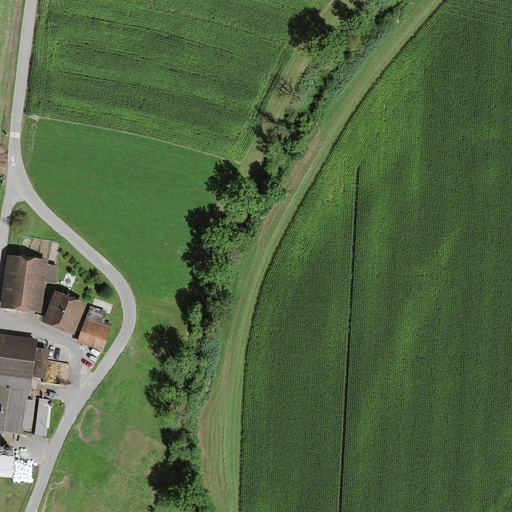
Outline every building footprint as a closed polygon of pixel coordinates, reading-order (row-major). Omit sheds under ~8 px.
[(48,262),(8,257),(2,310),(42,315),(46,284),(57,286),(59,267),(48,266),(48,262)] [(56,292),(43,323),(75,337),(88,305),(56,292)] [(91,307),(87,317),(105,323),(106,319),(105,319),(107,312),(91,307)] [(87,317),(78,344),(104,353),(113,326),(105,323),(87,317)] [(0,387),(30,392),(32,392),(34,378),(37,349),(39,340),(0,335),(0,387)] [(49,351),(37,349),(34,378),(45,380),(49,351)] [(30,392),(0,387),(0,432),(4,433),(24,435),(25,429),(32,430),(36,401),(28,400),(30,392)] [(50,400),(40,399),(35,436),(45,437),(50,400)] [(0,477),(12,479),(15,458),(0,455),(0,444),(3,445),(4,433),(0,432),(0,477)]
